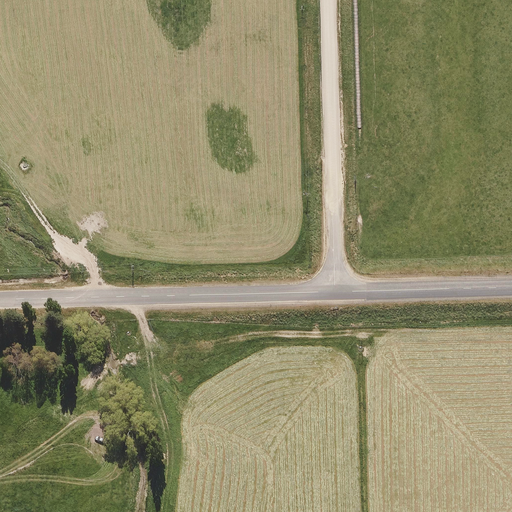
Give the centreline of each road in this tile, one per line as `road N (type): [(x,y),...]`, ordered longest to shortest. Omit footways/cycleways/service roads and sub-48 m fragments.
road 1 (tertiary): [(0,299),(334,291)]
road 2 (unclassified): [(334,291),(325,0)]
road 3 (tertiary): [(334,291),(511,286)]
